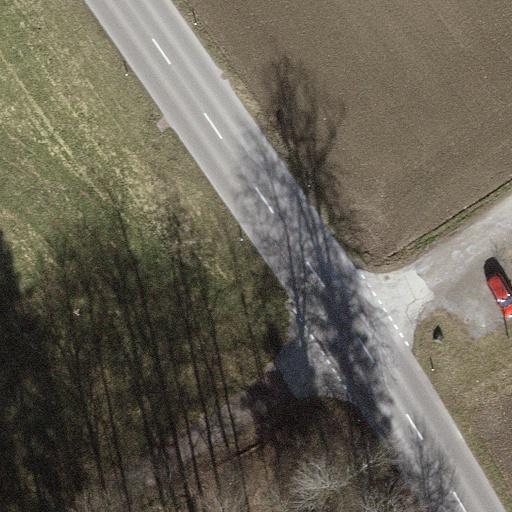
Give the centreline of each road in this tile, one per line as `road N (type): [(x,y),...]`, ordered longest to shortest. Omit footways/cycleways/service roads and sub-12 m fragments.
road 1 (tertiary): [(465,511),(354,331),(124,0)]
road 2 (track): [(82,511),(354,331),(511,213)]
